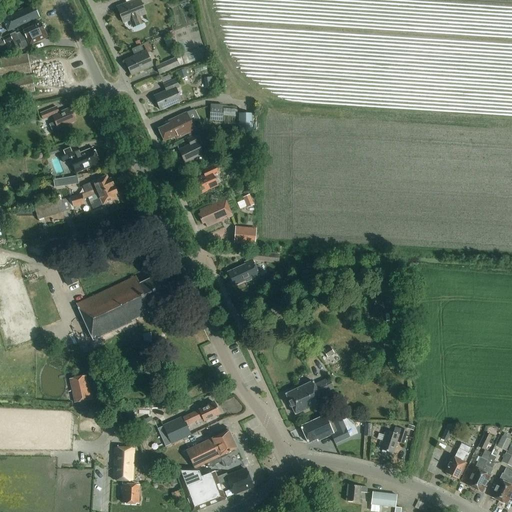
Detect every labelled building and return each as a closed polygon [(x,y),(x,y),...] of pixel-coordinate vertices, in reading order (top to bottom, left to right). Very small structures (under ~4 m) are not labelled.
[(138,0),(129,0),(130,2),(117,8),(123,22),(129,20),(133,29),(143,25),(139,16),(144,14),(138,0)] [(8,31),(39,17),(36,11),(36,10),(35,7),(34,7),(33,5),(23,10),(22,9),(18,11),(18,12),(2,19),(8,31)] [(29,46),(47,38),(44,30),(45,28),(43,24),(41,23),(40,23),(16,34),(19,42),(26,39),(29,46)] [(2,38),(5,44),(12,40),(10,34),(2,38)] [(134,55),(143,51),(141,46),(132,50),(134,55)] [(131,75),(152,65),(146,50),(124,60),(131,75)] [(0,78),(30,73),(27,54),(0,59),(0,78)] [(42,60),(41,54),(29,56),(30,62),(42,60)] [(185,64),(183,56),(176,58),(156,67),(159,75),(180,65),(185,64)] [(31,76),(0,81),(0,98),(34,92),(31,76)] [(160,110),(181,100),(176,88),(178,87),(175,79),(163,84),(166,91),(154,96),(160,110)] [(222,114),(223,105),(210,104),(210,113),(222,114)] [(43,120),(52,116),(55,122),(50,124),(53,130),(75,121),(70,108),(58,113),(56,107),(40,113),(43,120)] [(203,116),(199,108),(186,114),(186,113),(168,122),(169,124),(158,129),(164,141),(175,136),(176,138),(187,132),(189,137),(196,133),(193,127),(201,124),(198,118),(203,116)] [(239,113),(239,133),(252,133),(252,113),(239,113)] [(206,146),(203,140),(199,133),(187,139),(190,144),(179,150),(185,162),(203,154),(201,149),(206,146)] [(75,173),(99,163),(93,148),(80,153),(76,145),(59,153),(63,163),(70,160),(75,173)] [(49,156),(59,153),(57,148),(48,151),(49,156)] [(213,175),(219,172),(215,164),(203,170),(205,175),(194,181),(200,194),(207,191),(207,190),(218,185),(213,175)] [(77,176),(54,180),(55,188),(78,184),(77,176)] [(97,194),(113,186),(110,179),(108,180),(106,176),(100,178),(100,177),(95,179),(96,180),(82,186),(85,193),(95,189),(97,194)] [(115,195),(117,194),(113,186),(97,194),(99,198),(90,202),(93,209),(105,204),(108,212),(117,208),(113,200),(117,199),(115,195)] [(253,193),(246,196),(250,206),(257,203),(253,193)] [(76,195),(79,206),(85,204),(82,194),(76,195)] [(70,197),(74,208),(79,206),(76,195),(70,197)] [(224,221),(232,217),(225,200),(200,211),(201,214),(199,215),(203,224),(205,223),(207,227),(221,221),(219,216),(222,215),(224,221)] [(256,229),(236,227),(234,243),(255,245),(256,229)] [(279,264),(280,255),(251,251),(250,259),(253,259),(254,261),(279,264)] [(227,272),(233,286),(244,281),(246,282),(251,280),(251,278),(259,275),(252,259),(246,262),(247,263),(227,272)] [(60,270),(68,287),(78,282),(70,265),(60,270)] [(150,306),(165,299),(155,277),(139,284),(136,277),(76,304),(93,340),(132,322),(132,321),(143,316),(142,314),(151,309),(150,306)] [(331,348),(324,352),(328,357),(334,353),(331,348)] [(91,399),(86,375),(69,379),(74,403),(91,399)] [(319,396),(334,390),(329,378),(314,384),(313,381),(286,394),(289,402),(290,402),(292,405),(291,405),(295,414),(322,402),(319,396)] [(183,417),(163,425),(171,444),(191,435),(186,425),(203,418),(204,421),(219,414),(214,403),(199,410),(183,417)] [(318,419),(301,427),(308,444),(317,440),(318,441),(328,436),(328,437),(331,435),(336,444),(350,437),(341,418),(334,422),(332,419),(328,420),(326,416),(318,419)] [(447,443),(454,426),(451,425),(447,425),(441,440),(447,443)] [(408,431),(395,427),(393,433),(387,431),(383,442),(380,441),(378,448),(381,449),(394,454),(398,442),(404,444),(408,431)] [(239,453),(228,431),(227,428),(214,434),(215,437),(211,439),(204,442),(200,433),(172,447),(183,469),(194,469),(200,466),(202,470),(208,467),(208,468),(223,461),(226,466),(231,464),(228,458),(239,453)] [(492,437),(493,436),(485,432),(478,447),(485,450),(489,442),(493,444),(495,439),(492,437)] [(511,440),(511,437),(505,434),(503,437),(502,436),(497,446),(507,451),(511,441),(511,440)] [(511,455),(511,454),(511,444),(502,462),(511,466),(511,455)] [(138,504),(139,485),(137,485),(137,483),(133,483),(132,481),(134,449),(115,448),(113,480),(122,480),(122,492),(123,492),(123,503),(138,504)] [(454,459),(452,458),(444,473),(458,480),(465,464),(462,462),(466,453),(458,450),(454,459)] [(466,486),(473,489),(487,461),(479,458),(466,486)] [(487,461),(473,489),(481,493),(492,470),(485,466),(487,461)] [(490,498),(498,501),(511,472),(511,470),(506,468),(504,473),(502,472),(490,498)] [(234,493),(252,486),(246,469),(228,477),(226,473),(218,476),(216,477),(214,472),(201,477),(199,471),(177,472),(184,489),(192,511),(224,499),(219,485),(226,482),(229,481),(234,493)] [(511,472),(498,501),(505,505),(511,491),(511,472)] [(367,487),(348,485),(346,501),(359,503),(360,491),(366,492),(367,487)] [(184,489),(175,490),(176,501),(185,500),(184,489)] [(397,494),(373,491),(373,492),(371,504),(396,507),(397,494)]
